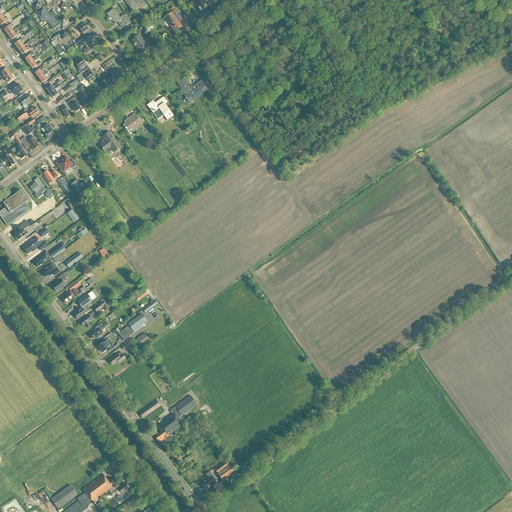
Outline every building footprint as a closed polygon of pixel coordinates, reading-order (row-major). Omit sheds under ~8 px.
[(37,0),(27,0),(27,1),(31,6),(32,6),(36,12),(40,10),(39,10),(42,7),(37,0)] [(140,0),(137,3),(135,0),(124,0),(133,13),(139,8),(141,10),(147,6),(142,0),(140,0)] [(202,17),(210,11),(207,6),(211,3),(209,0),(201,0),(202,0),(194,5),(202,17)] [(49,24),(55,19),(51,13),(48,15),(42,7),(39,10),(40,10),(36,12),(41,18),(39,19),(43,24),(47,21),(49,24)] [(167,16),(164,18),(165,18),(167,21),(169,20),(172,25),(170,26),(175,32),(186,24),(185,23),(189,20),(185,15),(181,18),(180,16),(181,16),(179,12),(178,13),(176,10),(175,10),(173,8),(171,9),(171,10),(173,12),(172,13),(170,14),(169,13),(166,15),(167,16)] [(120,18),(113,9),(107,14),(109,17),(108,17),(108,18),(107,18),(107,19),(107,20),(108,21),(109,22),(110,22),(111,22),(112,22),(113,21),(115,24),(118,22),(122,28),(129,23),(131,21),(126,15),(124,16),(120,18)] [(3,16),(0,18),(0,24),(1,26),(6,22),(9,20),(8,18),(5,20),(3,16)] [(55,19),(49,24),(53,30),(61,24),(63,27),(69,22),(64,16),(57,22),(55,19)] [(26,22),(30,29),(35,25),(31,19),(26,22)] [(89,30),(84,23),(84,22),(82,20),(74,25),(78,31),(80,30),(83,34),(89,30)] [(8,35),(13,31),(11,28),(14,26),(12,24),(9,26),(4,30),(8,35)] [(13,31),(8,35),(11,40),(17,36),(20,34),(18,32),(15,34),(13,31)] [(85,40),(83,36),(75,42),(79,48),(83,45),(82,45),(84,44),(87,49),(89,47),(91,50),(98,45),(94,39),(98,36),(95,33),(85,40)] [(142,54),(149,48),(140,36),(132,42),(137,49),(138,49),(142,54)] [(18,50),(24,46),(21,43),(24,41),(23,39),(20,41),(20,40),(14,44),(18,50)] [(50,48),(46,42),(42,45),(46,51),(50,48)] [(24,46),(18,50),(22,55),(27,51),(30,49),(29,47),(26,49),(24,46)] [(33,61),(33,60),(30,57),(34,54),(33,52),(29,55),(30,56),(25,59),(29,64),(33,61)] [(33,61),(29,64),(32,69),(37,66),(34,62),(38,59),(36,57),(33,60),(33,61)] [(81,73),(89,68),(87,65),(86,65),(80,58),(75,62),(78,67),(77,68),(81,73)] [(44,75),(43,74),(41,71),(44,68),(43,67),(39,69),(40,70),(35,73),(39,78),(44,75)] [(4,78),(10,73),(7,68),(1,73),(2,74),(1,75),(4,78)] [(90,71),(91,70),(89,68),(81,73),(76,77),(81,83),(87,79),(89,82),(95,78),(90,71)] [(69,80),(73,76),(68,69),(63,73),(69,80)] [(109,77),(115,85),(121,81),(119,79),(122,77),(117,69),(111,74),(112,75),(109,77)] [(44,75),(39,78),(42,84),(47,80),(44,76),(48,73),(46,71),(43,74),(44,75)] [(10,73),(4,78),(6,82),(7,81),(8,83),(14,79),(10,73)] [(110,89),(115,85),(109,77),(107,78),(107,79),(100,85),(104,90),(109,87),(110,89)] [(208,92),(213,89),(206,78),(191,89),(183,79),(177,83),(186,96),(185,97),(189,103),(197,97),(198,97),(199,96),(206,90),(208,92)] [(60,86),(50,94),(53,98),(58,94),(60,93),(63,97),(67,94),(67,93),(79,85),(76,81),(69,85),(70,86),(63,91),(61,89),(60,86)] [(14,93),(16,95),(23,90),(18,84),(11,89),(8,91),(11,94),(14,93)] [(50,94),(60,86),(58,84),(53,87),(52,85),(46,89),(50,94)] [(84,97),(82,94),(86,91),(83,87),(77,91),(81,95),(79,96),(80,99),(85,106),(90,103),(85,96),(84,97)] [(25,98),(22,95),(18,98),(18,99),(13,102),(17,107),(21,103),(23,106),(25,104),(27,106),(32,103),(27,96),(25,98)] [(165,104),(167,102),(164,98),(163,97),(155,103),(153,101),(147,105),(158,120),(164,116),(167,120),(173,116),(165,104)] [(76,112),(81,109),(76,102),(77,101),(75,98),(68,102),(70,105),(72,105),(76,112)] [(67,108),(65,105),(63,107),(65,110),(63,111),(67,118),(71,115),(67,108)] [(38,113),(35,107),(31,110),(31,109),(30,110),(28,108),(16,117),(19,122),(29,114),(32,117),(38,113)] [(133,131),(143,125),(135,114),(124,122),(126,124),(123,126),(128,132),(132,129),(133,131)] [(47,141),(54,135),(53,135),(54,134),(52,132),(53,131),(49,124),(41,130),(44,133),(46,136),(44,137),(47,141)] [(30,134),(33,132),(27,125),(25,127),(30,134)] [(121,147),(110,132),(103,137),(105,141),(100,145),(105,152),(107,155),(108,155),(109,155),(110,155),(121,147)] [(22,144),(17,137),(14,133),(9,136),(12,141),(14,139),(19,145),(16,148),(15,147),(11,150),(15,155),(16,154),(19,158),(20,157),(22,159),(27,155),(19,145),(22,144)] [(39,146),(37,144),(38,143),(33,136),(26,141),(29,145),(29,144),(34,150),(39,146)] [(14,164),(12,161),(9,156),(12,154),(7,147),(3,150),(7,155),(2,159),(7,165),(7,164),(10,168),(14,164)] [(61,170),(62,169),(64,172),(70,167),(73,170),(78,167),(73,161),(70,163),(66,158),(58,164),(60,166),(59,167),(61,170)] [(58,176),(54,171),(49,173),(48,171),(43,174),(48,180),(50,184),(54,181),(53,179),(58,176)] [(69,198),(74,194),(63,178),(58,182),(69,198)] [(42,193),(46,190),(45,189),(37,179),(34,181),(36,183),(30,187),(33,191),(34,191),(36,194),(35,196),(38,199),(43,195),(42,193)] [(77,193),(82,189),(77,181),(71,185),(77,193)] [(0,215),(7,226),(30,209),(25,203),(28,201),(21,191),(3,203),(6,207),(0,212),(0,215)] [(77,197),(67,203),(71,210),(81,203),(77,197)] [(111,211),(114,209),(109,202),(106,204),(111,211)] [(74,223),(80,219),(73,210),(67,214),(74,223)] [(18,241),(18,240),(26,234),(20,227),(15,230),(16,232),(13,234),(18,241)] [(85,228),(83,230),(81,227),(78,230),(83,236),(88,232),(85,228)] [(43,238),(49,233),(46,229),(39,233),(43,238)] [(42,244),(39,240),(36,237),(28,244),(23,248),(28,254),(32,252),(38,248),(41,251),(47,247),(44,243),(42,244)] [(38,260),(35,263),(38,267),(41,265),(42,265),(50,259),(50,260),(53,258),(54,259),(59,255),(65,250),(62,245),(55,250),(50,254),(49,255),(47,252),(45,253),(38,259),(38,260)] [(104,248),(99,251),(103,257),(108,254),(104,248)] [(73,266),(83,258),(79,253),(69,260),(73,266)] [(45,270),(42,273),(46,278),(50,275),(50,276),(53,273),(55,276),(60,272),(55,265),(53,263),(50,265),(44,269),(45,270)] [(65,283),(65,282),(67,281),(66,279),(68,277),(65,273),(57,279),(59,281),(55,284),(56,285),(52,287),(56,292),(59,290),(60,290),(67,285),(67,284),(66,283),(65,283)] [(71,292),(80,285),(77,281),(68,288),(71,292)] [(79,294),(75,289),(71,293),(70,292),(65,296),(65,297),(62,299),(66,304),(79,294)] [(138,300),(141,298),(147,293),(145,290),(135,297),(138,300)] [(77,313),(74,315),(78,320),(86,313),(90,310),(87,305),(92,301),(97,298),(92,291),(87,295),(78,302),(82,308),(76,312),(77,313)] [(106,311),(110,307),(105,301),(94,309),(97,313),(103,308),(106,311)] [(96,317),(93,313),(89,316),(89,315),(83,320),(83,321),(80,323),(83,327),(85,325),(87,328),(90,325),(89,323),(93,320),(92,320),(96,317)] [(147,321),(142,314),(128,324),(129,326),(119,334),(124,340),(143,327),(142,325),(147,321)] [(94,332),(89,335),(92,339),(95,337),(96,338),(102,333),(100,331),(98,328),(93,331),(94,332)] [(141,344),(148,339),(144,333),(137,339),(141,344)] [(114,348),(108,339),(97,346),(103,353),(107,350),(109,352),(114,348)] [(124,351),(130,346),(128,343),(121,347),(124,351)] [(125,358),(121,353),(118,355),(117,354),(112,358),(112,359),(109,361),(112,366),(118,362),(119,363),(125,358)] [(161,442),(183,425),(178,418),(197,405),(190,396),(170,411),(172,414),(156,426),(161,432),(155,437),(158,441),(160,440),(161,442)] [(142,419),(160,406),(156,400),(138,413),(142,419)] [(222,480),(234,472),(225,461),(214,469),(215,471),(222,480)] [(78,501),(63,511),(97,511),(95,509),(91,503),(92,502),(92,503),(110,491),(113,495),(116,493),(119,490),(122,494),(117,498),(120,502),(130,496),(126,491),(130,489),(126,483),(121,487),(119,484),(113,488),(103,475),(82,489),(85,494),(84,495),(84,494),(76,499),(78,501)] [(205,481),(201,485),(203,487),(203,488),(204,489),(205,489),(205,490),(210,487),(210,488),(212,486),(216,483),(211,477),(207,480),(207,479),(205,481)] [(58,509),(77,495),(70,485),(51,500),(58,509)]
